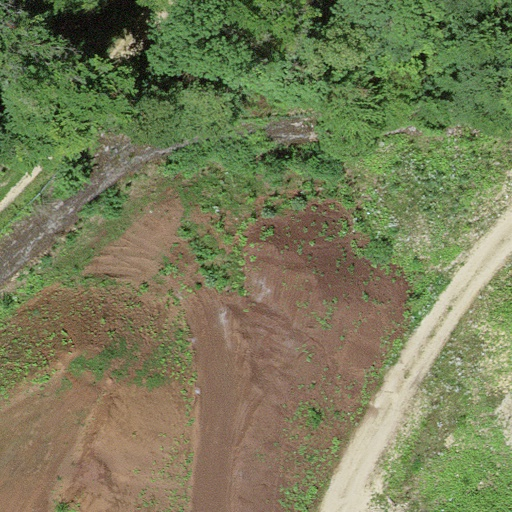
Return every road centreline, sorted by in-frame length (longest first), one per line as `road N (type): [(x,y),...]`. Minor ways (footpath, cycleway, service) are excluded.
road 1 (track): [(0,172),(170,0)]
road 2 (track): [(0,33),(163,0)]
